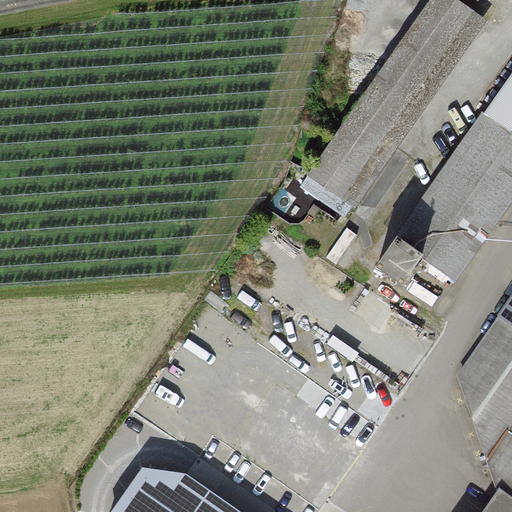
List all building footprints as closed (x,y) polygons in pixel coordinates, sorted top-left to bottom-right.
[(495,15),(472,0),(442,0),(315,185),(358,215),(495,15)] [(511,214),(511,127),(492,114),(414,226),(424,233),(405,260),(436,281),(445,268),(465,282),(511,214)] [(511,309),(466,371),(506,493),(510,487),(511,488),(511,309)] [(229,511),(187,482),(143,477),(118,511),(229,511)] [(511,511),(511,488),(510,487),(506,493),(492,511),(511,511)]
